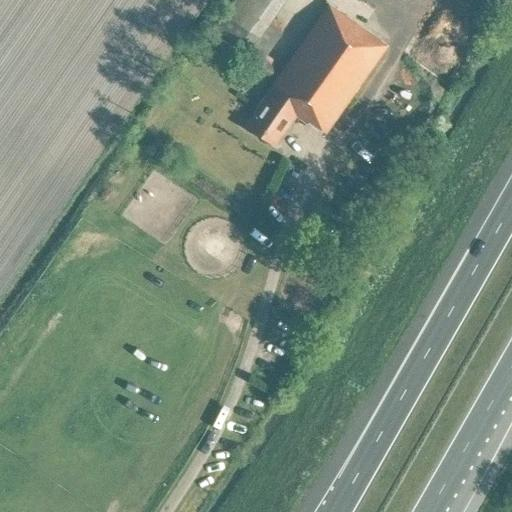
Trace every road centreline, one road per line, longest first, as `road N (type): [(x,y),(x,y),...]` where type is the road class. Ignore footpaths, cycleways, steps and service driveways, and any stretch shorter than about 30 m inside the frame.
road 1 (motorway): [(511,202),(335,511)]
road 2 (unclassified): [(151,511),(176,477),(247,311),(279,200)]
road 3 (motorway): [(428,511),(511,364)]
